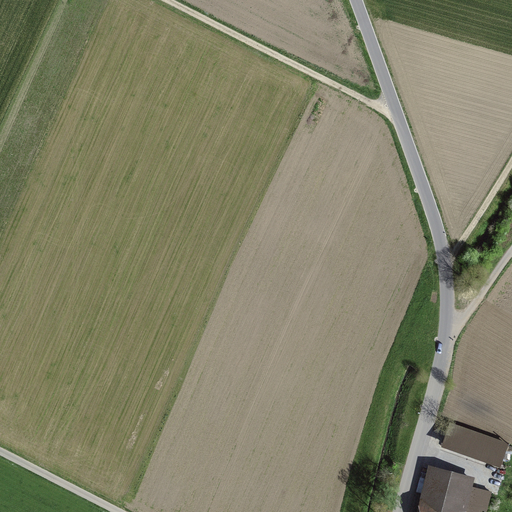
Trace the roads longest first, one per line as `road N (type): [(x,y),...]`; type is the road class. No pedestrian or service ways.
road 1 (tertiary): [(355,0),(438,232),(447,282),(441,361),(400,511)]
road 2 (track): [(161,0),(401,123)]
road 3 (track): [(445,262),(511,162)]
